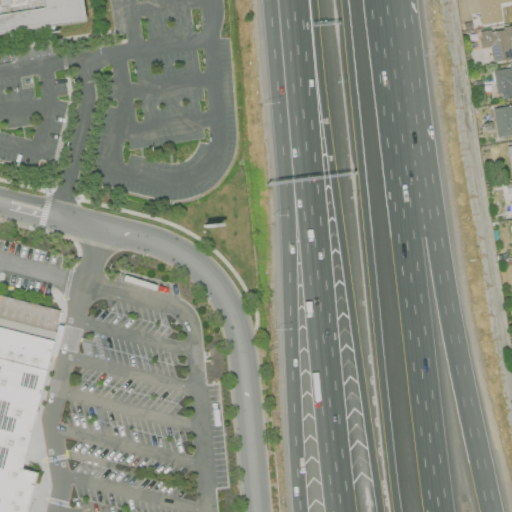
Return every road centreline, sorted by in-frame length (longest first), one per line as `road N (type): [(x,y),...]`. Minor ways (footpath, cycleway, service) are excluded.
road 1 (motorway): [(492,511),(391,0)]
road 2 (motorway): [(312,0),(382,511)]
road 3 (motorway): [(439,511),(382,0)]
road 4 (motorway): [(399,511),(347,0)]
road 5 (motorway): [(294,0),(343,511)]
road 6 (motorway): [(293,0),(293,394),(301,511)]
road 7 (tertiary): [(57,219),(177,255),(224,302),(241,362),(254,511)]
